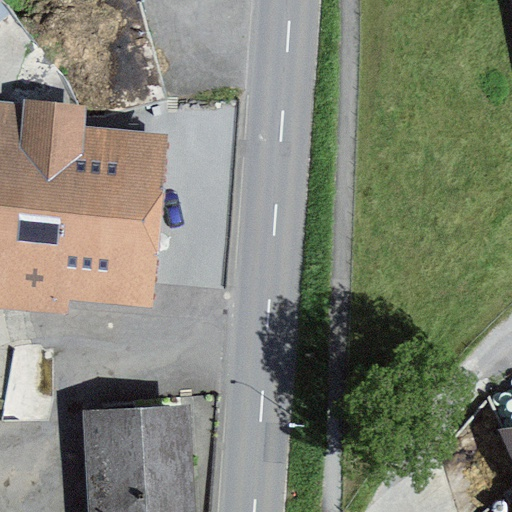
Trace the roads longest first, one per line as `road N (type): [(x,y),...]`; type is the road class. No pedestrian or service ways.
road 1 (tertiary): [(285,0),(251,511)]
road 2 (track): [(511,322),(484,338),(367,511)]
